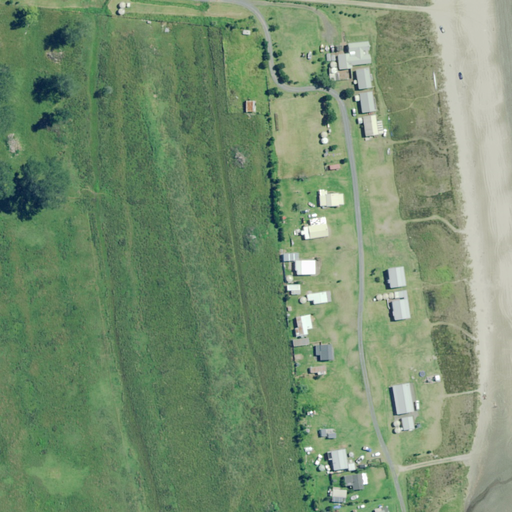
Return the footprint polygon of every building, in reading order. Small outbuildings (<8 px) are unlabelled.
[(122,8),(123,8),(123,7),(124,7),(124,6),(124,5),(124,4),(124,3),(123,2),(122,2),(121,1),(120,1),(119,2),(118,2),(118,3),(117,4),(117,5),(117,6),(118,6),(118,7),(119,8),(118,8),(117,8),(117,9),(116,10),(116,11),(116,12),(116,13),(117,13),(117,14),(118,15),(119,15),(120,15),(121,15),(122,14),(123,14),(123,13),(123,12),(124,12),(124,11),(124,10),(123,10),(123,9),(122,8)] [(368,50),(367,42),(346,44),(347,54),(336,55),(337,70),(350,68),(349,65),(369,63),(368,55),(361,55),(361,51),(368,50)] [(371,76),(369,77),(368,68),(354,70),(357,89),(370,87),(369,81),(372,81),(371,76)] [(371,91),(357,93),(357,95),(353,95),(353,101),(358,100),(360,113),(372,111),(371,100),(373,100),(371,91)] [(263,106),(253,106),(253,101),(244,101),(244,112),(253,112),(263,112),(263,106)] [(375,115),(373,116),(356,118),(356,123),(362,122),(364,137),(381,134),(379,121),(374,122),(374,119),(376,119),(375,115)] [(326,132),(318,132),(318,144),(326,144),(326,132)] [(340,206),(339,193),(320,194),(320,207),(340,206)] [(321,222),(321,224),(301,227),(302,231),(299,232),(299,235),(302,235),(303,240),(327,236),(325,224),(325,221),(321,222)] [(299,260),(295,260),(295,256),(297,256),(297,252),(281,253),(281,261),(293,260),(293,274),(312,274),(312,263),(299,263),(299,260)] [(298,294),(298,285),(285,285),(285,290),(288,290),(289,294),(298,294)] [(311,301),(312,304),(326,303),(324,292),(311,294),(304,294),(304,297),(303,296),(302,296),(301,296),(300,296),(299,297),(298,298),(298,299),(298,300),(298,301),(299,302),(300,302),(300,303),(301,303),(302,303),(303,303),(304,302),(304,301),(311,301)] [(310,329),(309,315),(294,317),(295,328),(293,328),(294,336),(305,335),(305,329),(310,329)] [(307,345),(306,338),(291,340),(291,347),(307,345)] [(334,355),(331,355),(331,354),(334,354),(334,348),(330,348),(330,345),(314,345),(314,361),(331,360),(334,360),(334,355)] [(323,373),(323,365),(307,366),(308,372),(314,371),(314,374),(323,373)] [(413,412),(409,384),(390,387),(394,415),(413,412)] [(412,429),(411,417),(399,418),(400,430),(412,429)] [(392,428),(392,430),(392,431),(392,432),(393,432),(393,433),(394,433),(395,433),(396,433),(397,433),(398,432),(399,431),(399,430),(399,429),(399,428),(398,428),(398,427),(397,426),(398,425),(398,424),(398,423),(398,422),(397,421),(396,420),(395,420),(394,420),(393,420),(392,420),(392,421),(391,421),(391,422),(391,424),(391,425),(391,426),(392,426),(393,427),(392,427),(392,428)] [(314,434),(321,434),(321,439),(336,438),(335,428),(321,429),(314,429),(314,434)] [(346,461),(345,450),(325,452),(326,456),(330,456),(331,470),(345,468),(345,461),(346,461)] [(350,489),(360,488),(360,483),(364,483),(363,474),(341,476),(342,485),(349,484),(348,485),(348,486),(348,487),(348,488),(349,489),(350,489)] [(325,495),(330,495),(329,501),(342,502),(343,490),(330,489),(326,488),(325,495)]
